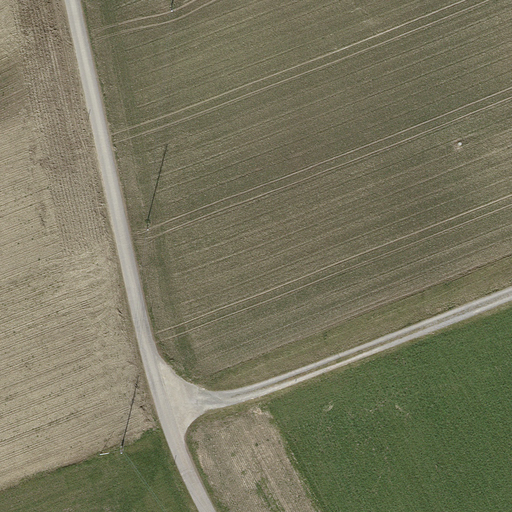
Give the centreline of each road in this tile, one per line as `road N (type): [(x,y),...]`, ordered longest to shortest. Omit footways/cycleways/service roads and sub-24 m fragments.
road 1 (track): [(69,0),(146,346),(206,511)]
road 2 (track): [(167,416),(245,398),(511,295)]
